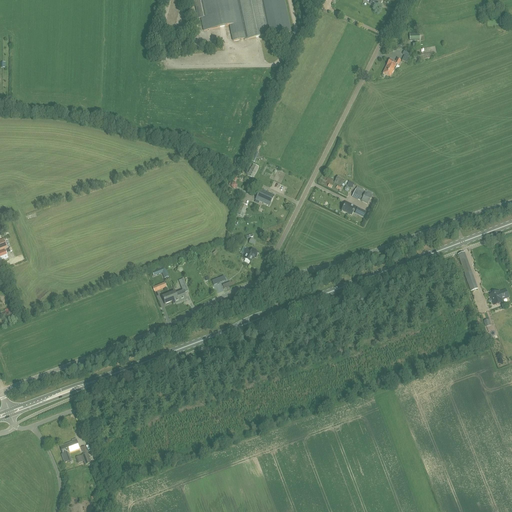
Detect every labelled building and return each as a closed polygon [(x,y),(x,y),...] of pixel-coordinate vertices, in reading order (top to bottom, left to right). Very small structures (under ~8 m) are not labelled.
[(213,29),(206,0),(194,0),(198,18),(201,18),(204,31),(213,29)] [(206,0),(213,29),(236,24),(231,0),(206,0)] [(231,0),(236,24),(230,25),(233,41),(244,39),(246,38),(237,0),(231,0)] [(237,0),(246,38),(244,39),(244,40),(268,35),(268,37),(291,32),(284,0),(237,0)] [(404,55),(402,61),(407,63),(409,60),(408,60),(410,57),(408,57),(409,54),(404,51),(402,54),(404,55)] [(386,68),(383,74),(390,77),(396,64),(398,65),(400,61),(397,59),(395,62),(390,60),(387,66),(388,66),(387,68),(386,68)] [(259,167),(253,164),(251,167),(248,173),(249,173),(247,176),(253,179),(259,167)] [(357,187),(352,197),(361,201),(366,191),(357,187)] [(256,200),(269,206),(274,196),(261,189),(256,200)] [(366,190),(361,201),(361,202),(368,205),(373,193),(366,190)] [(347,205),(345,204),(341,211),(345,213),(349,204),(348,203),(347,205)] [(236,215),(237,215),(243,217),(247,206),(241,204),(236,215)] [(355,207),(349,204),(345,213),(351,215),(355,207)] [(243,258),(246,260),(250,262),(253,257),(256,259),(259,253),(256,252),(256,251),(251,248),(250,250),(247,249),(244,254),(245,255),(243,258)] [(0,261),(0,262),(9,258),(5,250),(0,251),(0,261)] [(464,252),(458,255),(469,284),(475,282),(473,277),(472,277),(470,272),(471,272),(464,252)] [(469,284),(471,291),(477,289),(475,282),(469,284)] [(183,290),(175,293),(176,295),(175,295),(176,296),(173,297),(176,303),(186,299),(183,290)] [(506,290),(498,293),(500,300),(509,297),(506,290)] [(176,295),(175,292),(162,297),(165,304),(174,301),(173,297),(176,296),(175,295),(176,295)] [(500,300),(498,293),(497,294),(496,292),(490,295),(494,305),(503,302),(502,300),(500,300)] [(6,312),(0,314),(1,318),(14,314),(11,308),(5,310),(6,312)] [(71,460),(68,453),(79,449),(77,441),(60,447),(63,454),(62,455),(65,463),(71,460)] [(83,461),(89,459),(85,447),(81,448),(84,455),(81,456),(83,461)]
